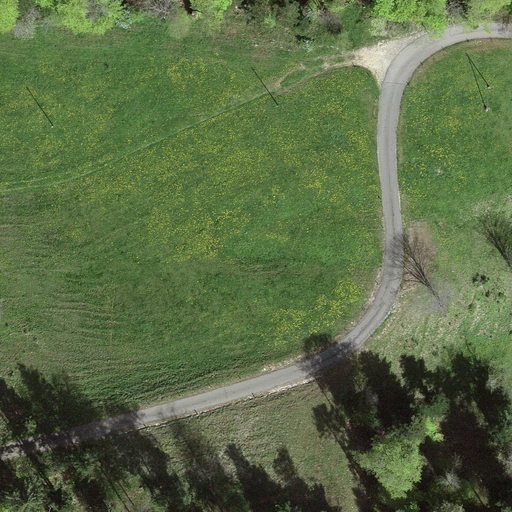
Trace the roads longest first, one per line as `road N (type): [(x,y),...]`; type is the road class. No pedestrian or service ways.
road 1 (unclassified): [(511,33),(448,37),(418,51),(396,75),(383,124),(385,284),(369,322),(351,337),(287,375),(165,414),(0,451)]
road 2 (track): [(0,188),(71,173),(315,66),(418,51)]
